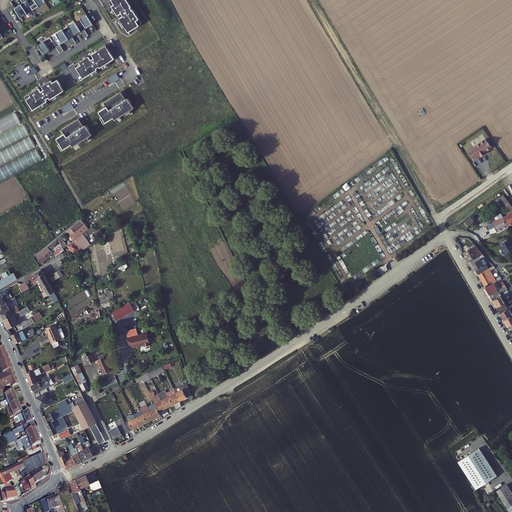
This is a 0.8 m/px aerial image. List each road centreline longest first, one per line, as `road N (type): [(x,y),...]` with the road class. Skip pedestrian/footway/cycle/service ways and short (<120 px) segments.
road 1 (residential): [(445,235),(150,433),(55,480)]
road 2 (tertiary): [(55,480),(56,465),(0,328)]
road 3 (residential): [(107,29),(134,73),(47,124)]
road 4 (residential): [(107,29),(42,66),(5,0)]
road 5 (residential): [(511,351),(445,235)]
